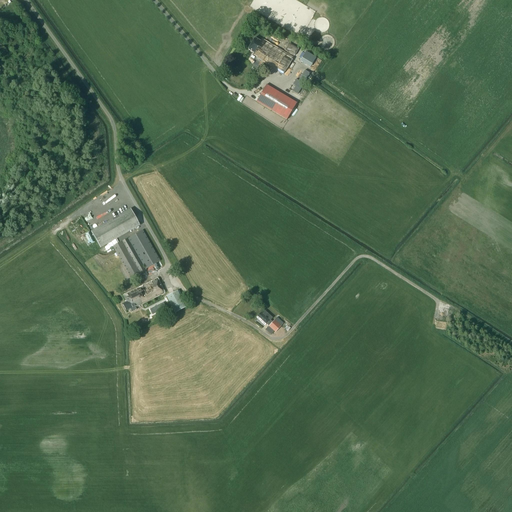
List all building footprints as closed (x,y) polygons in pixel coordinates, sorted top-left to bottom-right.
[(257,57),(257,58),(283,74),(293,57),(289,55),(290,54),(294,56),(298,49),(289,43),(285,50),(287,52),(287,53),(262,39),(260,41),(254,38),(248,49),(254,53),(253,54),(257,57)] [(307,80),(302,77),(299,83),(297,81),(294,86),(296,88),(293,93),(299,96),(307,80)] [(287,120),(297,103),(266,85),(256,102),(287,120)] [(90,232),(100,249),(139,226),(130,209),(90,232)] [(159,261),(142,230),(113,246),(132,279),(146,271),(145,269),(159,261)] [(130,309),(132,312),(136,309),(135,307),(164,293),(156,278),(123,295),(126,302),(122,304),(126,311),(130,309)] [(177,291),(166,297),(174,313),(185,307),(177,291)] [(163,302),(150,309),(152,315),(166,308),(163,302)] [(273,318),(265,311),(263,313),(262,312),(256,318),(265,326),(267,324),(269,326),(276,332),(281,326),(274,320),(273,322),(271,320),(273,318)]
